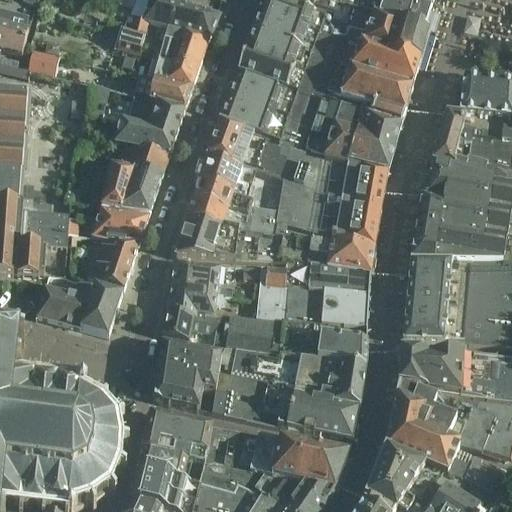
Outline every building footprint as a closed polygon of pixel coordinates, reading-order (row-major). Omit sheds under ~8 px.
[(210,44),(220,22),(173,6),(155,0),(150,0),(142,26),(148,27),(169,33),(210,44)] [(423,37),(348,14),(345,21),(313,10),(311,15),(290,7),(269,0),(265,0),(264,4),(279,10),(278,13),(297,20),(292,33),(312,41),(318,41),(330,43),(339,44),(359,49),(379,54),(376,64),(417,77),(428,38),(423,37)] [(269,0),(290,7),(311,15),(313,10),(316,0),(269,0)] [(348,14),(423,37),(430,17),(373,0),(368,0),(367,0),(342,0),(340,7),(321,0),(316,0),(313,10),(345,21),(348,14)] [(367,0),(368,0),(373,0),(430,17),(434,0),(367,0)] [(279,10),(264,4),(246,56),(220,126),(220,125),(219,128),(267,145),(283,97),(290,95),(297,98),(318,41),(312,41),(292,33),(297,20),(278,13),(279,10)] [(148,27),(142,26),(133,23),(131,31),(130,35),(145,38),(148,27)] [(0,53),(21,59),(27,34),(24,33),(26,27),(12,24),(11,30),(0,26),(0,53)] [(165,48),(144,43),(145,38),(130,35),(131,31),(121,29),(114,54),(140,61),(144,48),(155,52),(152,65),(199,78),(206,57),(179,50),(179,49),(166,46),(165,48)] [(210,44),(169,33),(166,46),(179,49),(179,50),(206,57),(210,44)] [(412,93),(417,77),(376,64),(379,54),(359,49),(339,44),(330,43),(318,41),(297,98),(307,101),(308,98),(330,105),(336,89),(341,71),(412,93)] [(37,57),(32,76),(66,84),(71,65),(37,57)] [(192,97),(199,78),(152,65),(147,83),(157,85),(156,86),(192,97)] [(412,93),(341,71),(336,89),(330,105),(401,129),(404,121),(412,93)] [(192,97),(156,86),(157,85),(147,83),(140,81),(139,81),(135,95),(124,92),(123,98),(136,102),(157,109),(185,117),(192,97)] [(511,90),(462,86),(458,121),(464,121),(462,136),(471,137),(467,164),(509,176),(511,177),(511,166),(511,90)] [(24,145),(25,123),(24,123),(25,119),(26,119),(27,97),(26,97),(27,92),(0,89),(0,279),(13,280),(13,279),(17,280),(17,281),(39,283),(39,281),(44,282),(46,252),(67,253),(69,219),(23,215),(23,208),(19,207),(19,206),(21,171),(22,171),(24,149),(23,149),(23,144),(24,145)] [(401,129),(330,105),(308,98),(307,101),(297,98),(290,95),(283,97),(267,145),(315,163),(315,165),(348,173),(349,170),(387,178),(400,132),(401,129)] [(70,123),(81,123),(82,108),(72,107),(70,123)] [(170,162),(185,117),(157,109),(147,134),(121,127),(115,151),(123,152),(169,162),(170,162)] [(464,121),(458,121),(450,120),(450,119),(445,118),(430,171),(436,172),(505,191),(509,176),(467,164),(471,137),(462,136),(464,121)] [(373,257),(387,178),(349,170),(348,173),(315,165),(315,163),(267,145),(219,128),(212,146),(239,156),(234,172),(242,175),(243,174),(283,187),(278,216),(250,212),(247,224),(244,232),(246,232),(245,242),(373,257)] [(234,172),(239,156),(212,146),(206,163),(208,163),(234,172)] [(149,222),(163,181),(169,162),(123,152),(118,173),(111,172),(101,214),(149,222)] [(242,175),(234,172),(208,163),(203,179),(200,186),(234,200),(242,175)] [(509,176),(505,191),(436,172),(434,179),(429,178),(425,203),(420,203),(409,267),(511,267),(511,166),(511,177),(509,176)] [(250,212),(252,206),(234,200),(200,186),(194,206),(247,224),(250,212)] [(247,224),(194,206),(187,224),(216,232),(216,230),(224,232),(225,228),(244,232),(247,224)] [(139,249),(149,222),(101,214),(91,242),(99,244),(123,247),(139,249)] [(237,269),(239,254),(242,241),(238,240),(238,235),(224,232),(216,230),(216,232),(187,224),(174,262),(237,269)] [(373,257),(245,242),(242,241),(239,254),(237,269),(261,272),(264,272),(287,274),(315,277),(315,278),(370,283),(370,281),(373,257)] [(124,296),(139,249),(123,247),(99,244),(88,284),(124,296)] [(511,354),(511,267),(409,267),(401,349),(415,349),(463,350),(511,354)] [(218,298),(221,270),(202,269),(202,271),(174,268),(171,289),(182,291),(182,295),(194,296),(194,293),(199,293),(198,301),(217,303),(218,298)] [(366,337),(368,303),(285,294),(287,274),(264,272),(261,272),(258,305),(255,324),(366,337)] [(315,277),(287,274),(285,294),(368,303),(370,283),(315,278),(315,277)] [(225,310),(226,299),(218,298),(217,303),(198,301),(199,293),(194,293),(194,296),(182,295),(182,291),(171,289),(167,318),(203,323),(203,318),(215,320),(216,309),(225,310)] [(107,342),(122,300),(94,290),(90,304),(45,293),(38,322),(65,330),(107,342)] [(214,352),(219,320),(215,320),(203,318),(203,323),(167,318),(166,329),(163,345),(214,352)] [(366,349),(366,337),(255,324),(230,321),(226,354),(236,355),(365,371),(366,349)] [(14,344),(0,342),(0,511),(79,511),(89,509),(90,511),(95,511),(93,508),(109,496),(114,500),(117,497),(112,493),(119,474),(125,476),(126,472),(121,471),(122,451),(128,450),(128,446),(122,447),(119,427),(124,424),(122,421),(117,423),(104,408),(108,404),(105,401),(105,398),(106,397),(105,395),(104,394),(103,395),(102,395),(89,389),(90,388),(89,387),(88,386),(87,386),(86,387),(83,389),(81,389),(82,382),(77,382),(76,387),(60,385),(60,380),(56,379),(55,385),(37,383),(38,377),(33,376),(33,382),(14,380),(15,374),(20,374),(21,370),(16,369),(18,349),(23,350),(24,345),(19,345),(19,339),(15,338),(14,344)] [(220,379),(222,359),(161,350),(152,406),(161,409),(200,417),(203,396),(216,398),(220,379)] [(359,414),(365,374),(365,371),(236,355),(232,381),(311,398),(312,393),(334,397),(333,402),(339,404),(338,409),(359,414)] [(511,364),(462,360),(401,359),(398,392),(399,392),(434,397),(436,397),(511,406),(511,364)] [(338,409),(339,404),(333,402),(334,397),(312,393),(311,398),(232,381),(220,379),(216,398),(230,401),(226,422),(286,435),(352,448),(359,414),(338,409)] [(385,458),(495,505),(506,479),(456,459),(457,456),(459,453),(504,466),(511,461),(511,430),(510,430),(511,423),(511,413),(448,404),(446,407),(434,402),(436,397),(434,397),(399,392),(391,430),(385,458)] [(226,422),(230,401),(216,398),(212,419),(226,422)] [(206,470),(212,432),(148,419),(140,455),(190,467),(206,470)] [(348,460),(279,445),(279,446),(212,432),(206,470),(227,475),(333,498),(334,497),(348,460)] [(186,485),(190,467),(140,455),(136,472),(186,485)] [(492,511),(495,505),(385,458),(365,506),(364,506),(362,511),(363,511),(365,511),(492,511)] [(227,475),(206,470),(190,467),(186,485),(234,498),(237,491),(248,495),(274,511),(323,511),(333,498),(227,475)] [(274,511),(248,495),(237,491),(234,498),(186,485),(136,472),(134,482),(129,505),(128,506),(148,511),(274,511)]
